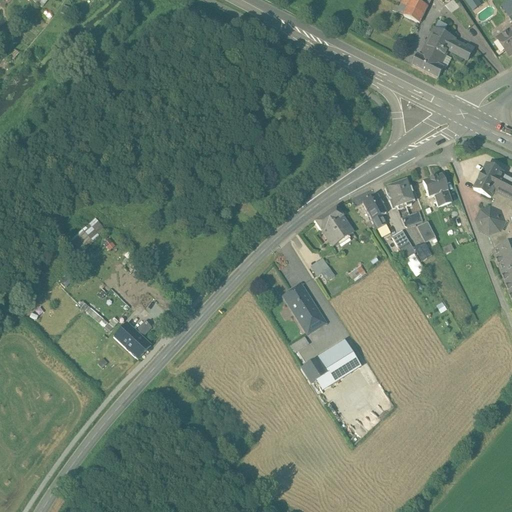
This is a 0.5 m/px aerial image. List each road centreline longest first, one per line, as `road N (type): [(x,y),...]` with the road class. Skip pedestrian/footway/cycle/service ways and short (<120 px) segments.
road 1 (tertiary): [(41,511),(157,364),(288,225),(384,162)]
road 2 (primary): [(240,0),(373,68)]
